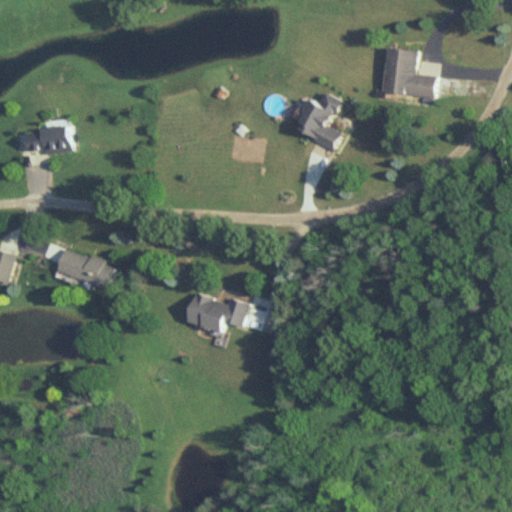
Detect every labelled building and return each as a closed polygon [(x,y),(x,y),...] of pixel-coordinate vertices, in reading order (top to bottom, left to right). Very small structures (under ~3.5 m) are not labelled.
[(388,92),(440,99),(443,77),(421,75),(424,51),(394,48),(388,92)] [(319,100),(304,133),(342,150),(349,134),(337,129),(349,102),(331,94),(327,104),(319,100)] [(79,151),(77,126),(32,131),(34,153),(52,151),(52,154),(79,151)] [(72,249),(63,273),(113,290),(121,266),(72,249)] [(0,282),(11,286),(19,256),(0,250),(0,282)] [(256,304),(236,298),(235,303),(202,294),(194,323),(231,333),(234,323),(250,327),(256,304)]
